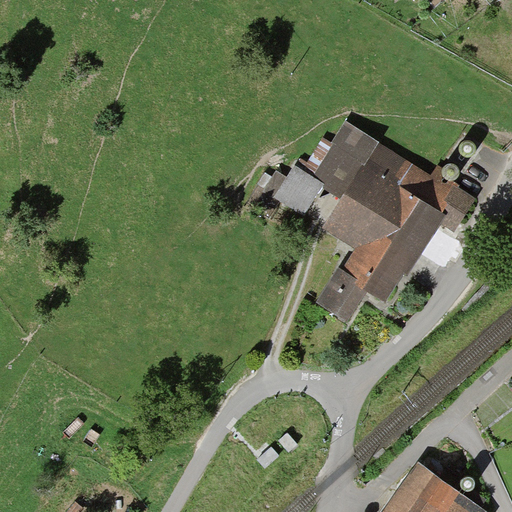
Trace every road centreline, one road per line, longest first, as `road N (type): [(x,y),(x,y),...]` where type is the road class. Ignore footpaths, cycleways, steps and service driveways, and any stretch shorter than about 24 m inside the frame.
road 1 (residential): [(346,395),(466,276),(511,174)]
road 2 (unclassified): [(170,511),(228,416),(252,393),(303,381),(346,395)]
